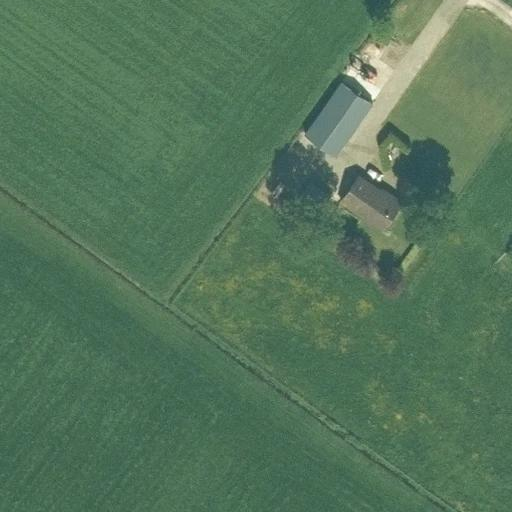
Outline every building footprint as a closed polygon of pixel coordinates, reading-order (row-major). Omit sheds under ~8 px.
[(363,70),(385,93),(401,79),(378,55),(363,70)] [(357,105),(368,92),(351,76),(339,89),(357,105)] [(304,133),(335,154),(360,118),(330,96),(304,133)] [(357,174),(340,199),(381,227),(400,199),(385,189),(383,192),(357,174)] [(330,192),(312,180),(300,197),(318,209),(330,192)]
